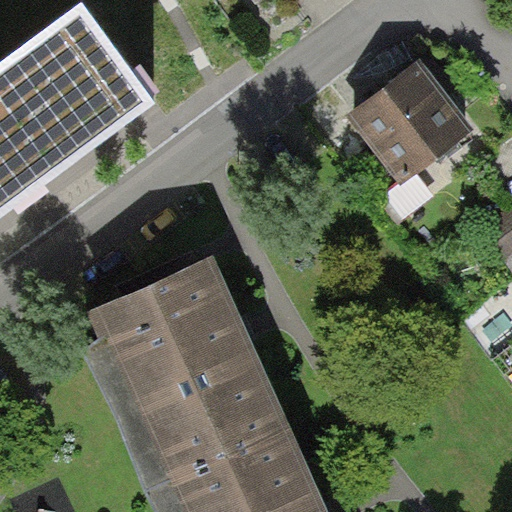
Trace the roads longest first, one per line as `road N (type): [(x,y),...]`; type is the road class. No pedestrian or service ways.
road 1 (residential): [(0,291),(250,100)]
road 2 (residential): [(381,0),(250,100)]
